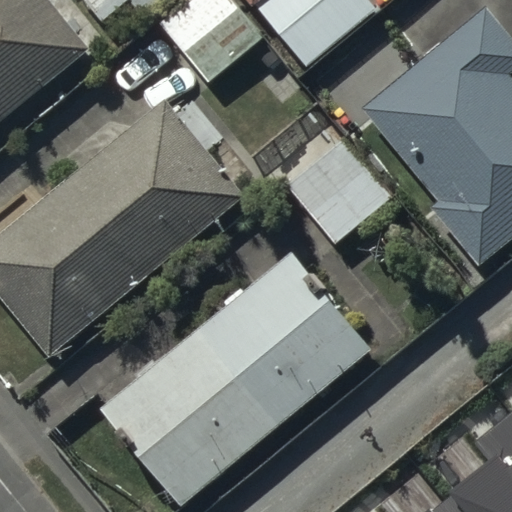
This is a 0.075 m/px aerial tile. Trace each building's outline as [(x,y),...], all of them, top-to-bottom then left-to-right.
[(0,0),(0,120),(89,48),(49,0),(0,0)] [(87,0),(103,21),(129,1),(143,19),(168,0),(87,0)] [(233,0),(187,0),(162,21),(211,81),(264,38),(233,0)] [(247,0),(252,6),(256,3),(307,67),(380,10),(371,0),(247,0)] [(511,42),(484,8),(361,109),(437,200),(430,205),(480,267),(511,240),(511,78),(507,73),(511,69),(511,42)] [(0,210),(11,224),(0,232),(0,294),(50,356),(247,197),(205,146),(219,135),(192,101),(175,115),(164,102),(30,209),(17,194),(0,207),(0,210)] [(344,137),(287,183),(336,243),(393,196),(344,137)] [(295,251),(102,406),(182,505),(375,351),(295,251)] [(511,511),(511,426),(510,424),(414,499),(390,469),(336,511),(511,511)]
